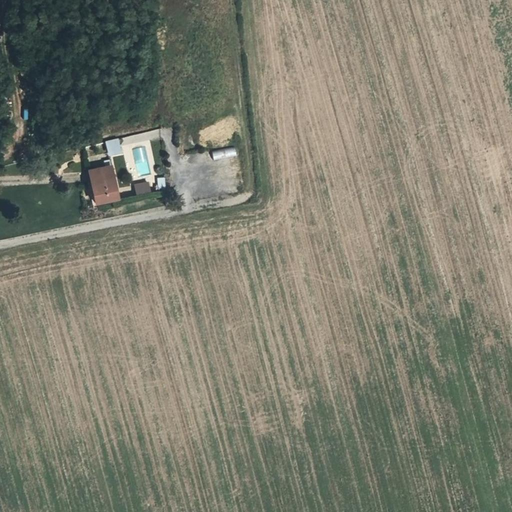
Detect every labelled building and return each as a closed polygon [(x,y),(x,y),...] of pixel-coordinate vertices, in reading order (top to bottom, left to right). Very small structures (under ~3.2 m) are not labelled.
[(164,35),(163,10),(152,10),(154,36),(164,35)] [(7,66),(13,64),(10,52),(4,54),(7,66)] [(107,156),(122,153),(119,138),(104,141),(107,156)] [(176,143),(178,155),(185,154),(183,142),(176,143)] [(229,157),(234,191),(242,190),(236,148),(211,151),(212,160),(229,157)] [(119,197),(111,165),(89,171),(97,203),(119,197)] [(165,178),(157,177),(155,189),(163,191),(165,178)] [(132,185),(135,197),(150,193),(147,182),(132,185)]
